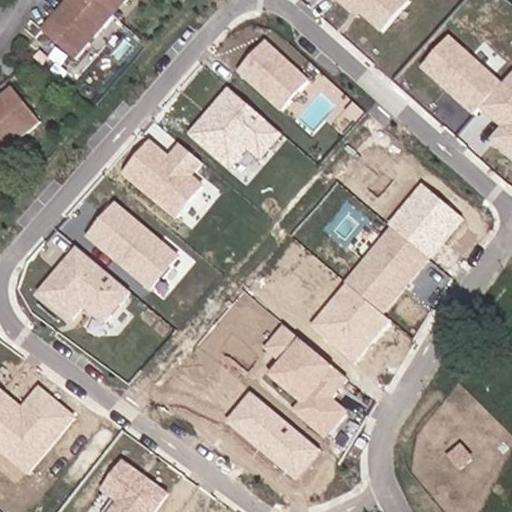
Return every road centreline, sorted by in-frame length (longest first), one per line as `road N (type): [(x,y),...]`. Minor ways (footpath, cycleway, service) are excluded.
road 1 (residential): [(511,204),(275,1),(233,8),(0,271)]
road 2 (residential): [(0,303),(13,332),(263,511)]
road 3 (residential): [(511,226),(408,386),(381,456),(388,495)]
